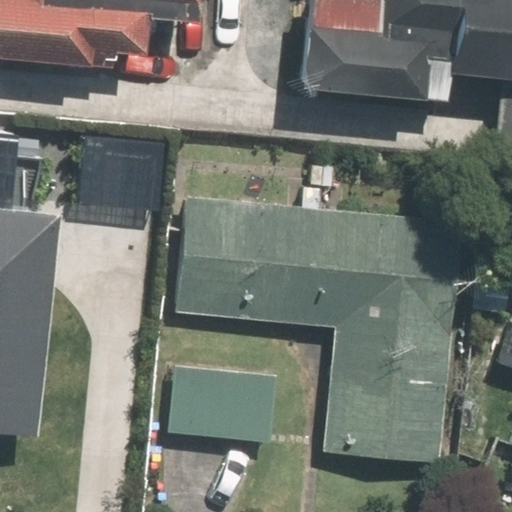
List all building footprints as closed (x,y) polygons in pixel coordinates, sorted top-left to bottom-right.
[(0,0),(0,47),(92,56),(93,36),(120,38),(123,1),(170,7),(170,0),(0,0)] [(511,0),(288,0),(281,78),(425,93),(428,66),(482,72),(473,150),(511,154),(511,0)] [(272,31),(169,27),(165,133),(269,137),(272,31)] [(36,204),(38,180),(0,176),(0,423),(20,426),(42,204),(36,204)] [(425,452),(448,212),(179,186),(168,300),(326,316),(314,441),(425,452)] [(509,253),(474,249),(469,304),(505,306),(509,253)] [(511,511),(511,326),(507,325),(494,360),(511,366),(511,382),(496,429),(511,433),(511,511)] [(261,368),(160,357),(154,424),(254,433),(261,368)]
